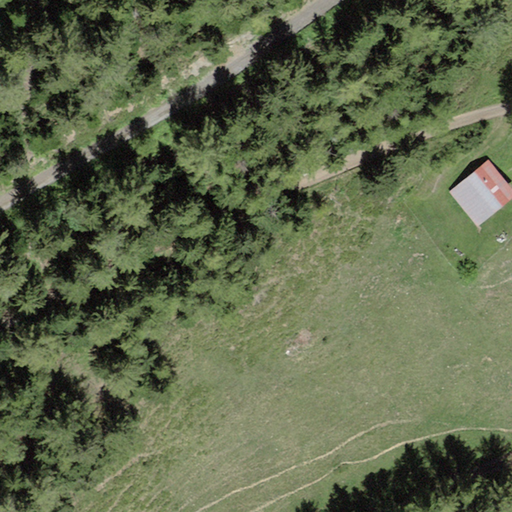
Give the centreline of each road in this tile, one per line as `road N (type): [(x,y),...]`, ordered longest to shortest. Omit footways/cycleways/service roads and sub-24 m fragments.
road 1 (track): [(511,106),(367,153),(0,322)]
road 2 (track): [(0,205),(330,0)]
road 3 (track): [(511,452),(393,511)]
